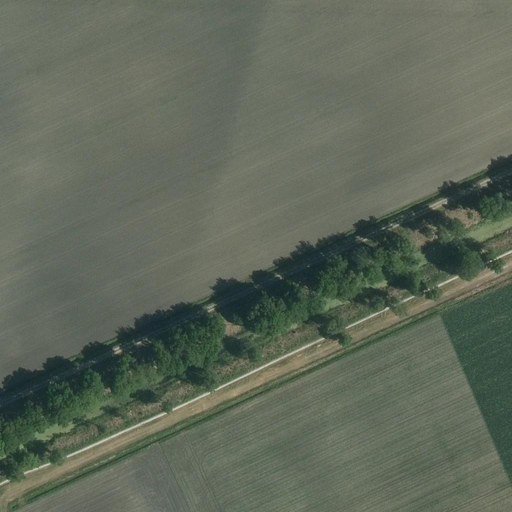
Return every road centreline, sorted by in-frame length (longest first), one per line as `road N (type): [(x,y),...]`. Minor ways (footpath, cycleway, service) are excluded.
road 1 (track): [(511,263),(14,493),(3,506)]
road 2 (track): [(511,172),(0,405)]
